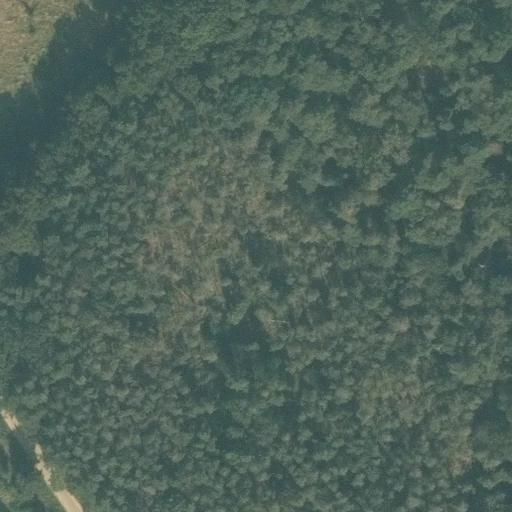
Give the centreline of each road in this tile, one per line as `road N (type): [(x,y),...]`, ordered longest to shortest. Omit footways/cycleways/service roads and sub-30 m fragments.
road 1 (track): [(162,20),(0,194)]
road 2 (track): [(0,406),(75,511)]
